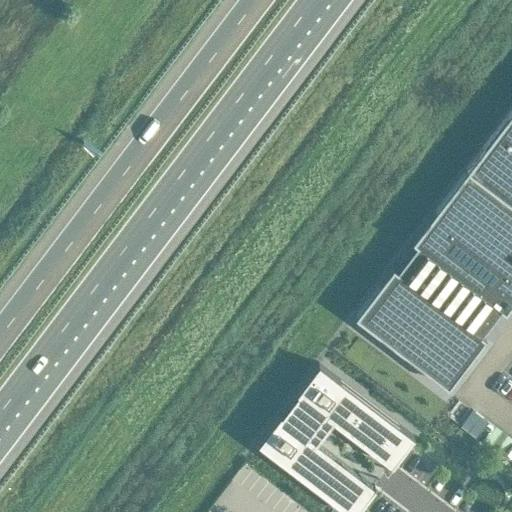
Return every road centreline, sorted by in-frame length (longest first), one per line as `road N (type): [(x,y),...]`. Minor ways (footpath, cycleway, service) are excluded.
road 1 (motorway): [(0,413),(315,0)]
road 2 (motorway): [(256,0),(0,337)]
